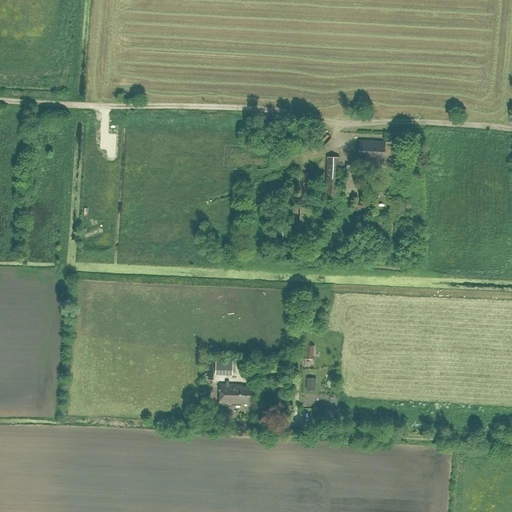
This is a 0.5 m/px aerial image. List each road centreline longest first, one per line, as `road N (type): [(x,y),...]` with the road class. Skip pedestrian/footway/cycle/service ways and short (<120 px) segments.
road 1 (track): [(0,101),(511,127)]
road 2 (track): [(511,440),(0,419)]
